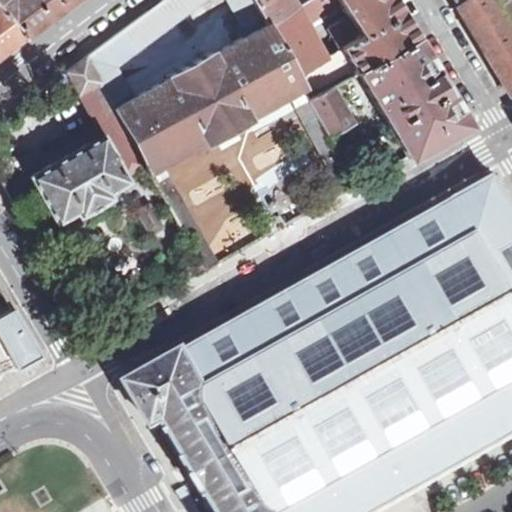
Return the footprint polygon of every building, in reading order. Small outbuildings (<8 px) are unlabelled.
[(0,0),(0,10),(22,37),(50,15),(71,0),(0,0)] [(160,0),(85,56),(144,165),(148,171),(203,141),(204,143),(247,119),(246,117),(299,88),(265,24),(212,52),(211,50),(167,74),(168,77),(130,98),(112,65),(199,0),(160,0)] [(290,0),(252,0),(265,24),(294,6),(290,0)] [(414,38),(391,0),(304,0),(294,6),(265,24),(299,88),(305,99),(330,85),(340,80),(346,77),(354,72),(414,38)] [(454,0),(511,95),(511,27),(495,0),(454,0)] [(0,53),(1,53),(22,37),(0,10),(0,53)] [(416,41),(414,38),(354,72),(407,158),(466,125),(419,44),(416,41)] [(14,205),(24,220),(46,206),(55,223),(75,211),(78,217),(110,198),(107,193),(128,181),(125,176),(144,165),(85,56),(65,72),(101,135),(29,177),(38,192),(14,205)] [(340,80),(343,85),(349,82),(346,77),(340,80)] [(327,137),(351,123),(330,85),(305,99),(327,137)] [(311,278),(125,383),(154,431),(159,428),(165,425),(190,466),(192,465),(195,469),(197,468),(197,469),(204,481),(206,485),(207,485),(205,487),(208,491),(205,492),(217,511),(378,511),(511,437),(511,197),(498,174),(311,278)] [(340,182),(346,192),(355,187),(349,177),(340,182)] [(0,338),(18,370),(42,356),(13,308),(0,315),(0,338)]
